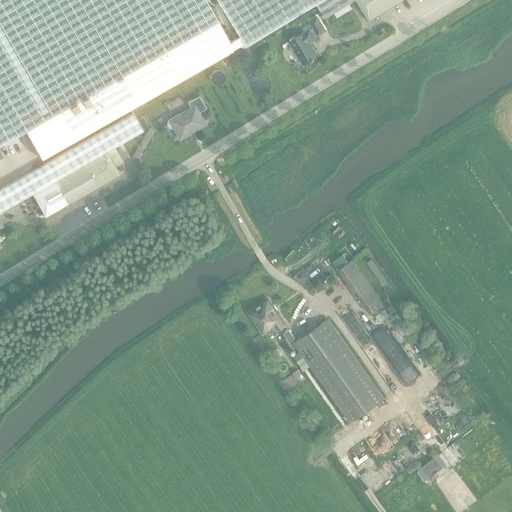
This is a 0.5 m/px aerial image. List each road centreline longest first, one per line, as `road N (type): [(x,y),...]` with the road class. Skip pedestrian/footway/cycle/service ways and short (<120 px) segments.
road 1 (unclassified): [(456,0),(0,279)]
road 2 (track): [(382,511),(337,447),(394,407),(322,301),(272,273),(200,156)]
road 3 (unknown): [(490,0),(236,159),(183,182),(172,173)]
